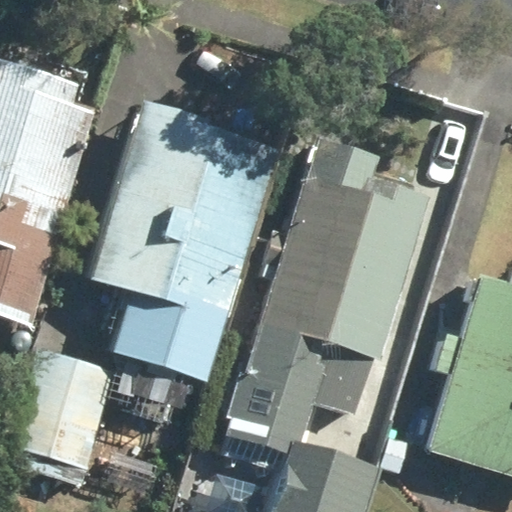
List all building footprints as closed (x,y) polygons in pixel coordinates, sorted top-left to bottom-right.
[(0,313),(66,95),(0,74),(0,313)] [(253,143),(107,99),(51,282),(116,300),(95,370),(33,351),(0,460),(0,469),(65,489),(92,404),(145,419),(159,372),(182,379),(253,143)] [(234,511),(353,511),(365,472),(287,450),(300,406),(340,417),(398,196),(338,180),(345,155),(288,139),(199,435),(207,438),(204,453),(249,467),(234,511)] [(511,476),(511,283),(483,275),(463,339),(452,377),(429,451),(511,476)] [(434,371),(452,377),(463,339),(445,334),(434,371)]
